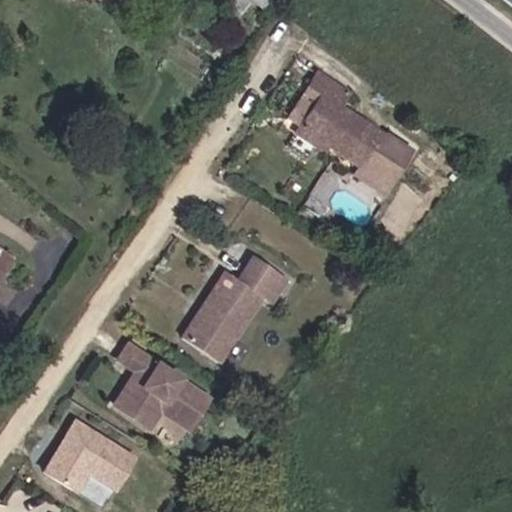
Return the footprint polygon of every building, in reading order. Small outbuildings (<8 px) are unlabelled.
[(259,8),(264,0),(233,0),(230,5),(240,14),(250,2),(259,8)] [(405,152),(338,108),(347,94),(316,73),(307,87),(319,95),(298,128),(326,146),(358,167),(353,174),(379,192),(405,152)] [(298,128),(319,95),(307,87),(286,119),(298,128)] [(326,146),(298,128),(294,134),(322,153),(326,146)] [(286,281),(252,256),(235,281),(225,273),(179,339),(214,363),(260,298),(269,305),(286,281)] [(206,400),(126,346),(117,361),(137,375),(133,381),(130,379),(111,406),(145,429),(157,411),(185,431),(206,400)] [(55,452),(43,472),(74,492),(86,474),(113,490),(133,459),(74,422),(65,437),(70,440),(63,451),(55,452)]
